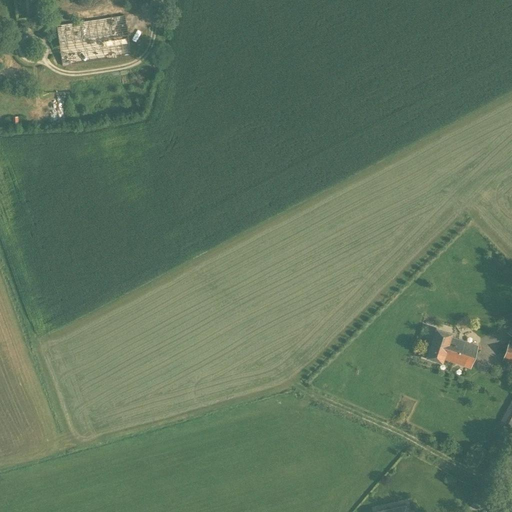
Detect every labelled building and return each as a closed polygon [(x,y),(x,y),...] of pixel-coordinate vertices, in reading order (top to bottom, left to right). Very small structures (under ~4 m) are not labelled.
[(56,25),(62,67),(131,56),(125,14),(56,25)] [(511,321),(506,317),(499,327),(511,336),(511,321)] [(442,364),(443,360),(470,369),(478,348),(451,338),(452,334),(437,329),(426,358),(442,364)] [(503,361),(511,363),(511,341),(509,341),(503,361)] [(511,401),(499,424),(511,431),(511,401)]
